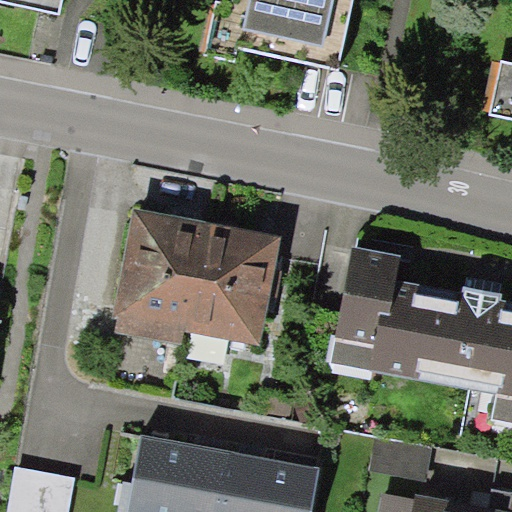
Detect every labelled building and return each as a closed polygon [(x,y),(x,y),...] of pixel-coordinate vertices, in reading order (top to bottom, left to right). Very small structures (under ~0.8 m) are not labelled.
[(4,0),(62,12),(65,0),(4,0)] [(236,0),(227,42),(342,68),(357,0),(236,0)] [(46,196),(17,190),(5,249),(34,254),(46,196)] [(220,226),(149,211),(129,311),(126,326),(192,339),(195,325),(199,326),(220,226)] [(290,240),(220,226),(199,326),(270,340),(290,240)] [(374,366),(375,358),(511,385),(511,298),(505,297),(507,287),(471,280),(469,290),(404,276),(409,252),(360,242),(336,359),(374,366)] [(306,511),(314,473),(134,442),(121,511),(306,511)] [(71,511),(78,480),(16,469),(8,511),(71,511)] [(496,511),(423,497),(419,511),(496,511)]
